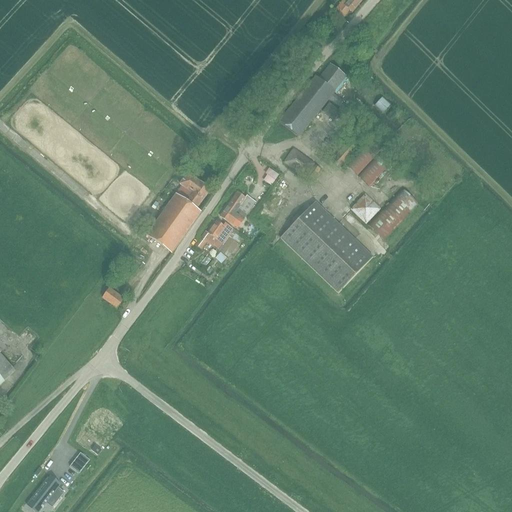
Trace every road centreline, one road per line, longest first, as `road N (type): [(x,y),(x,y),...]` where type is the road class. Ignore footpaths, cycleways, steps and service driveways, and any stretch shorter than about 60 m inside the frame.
road 1 (unclassified): [(101,360),(270,121),(374,0)]
road 2 (unclassified): [(304,511),(101,360)]
road 3 (unclassified): [(0,481),(101,360)]
